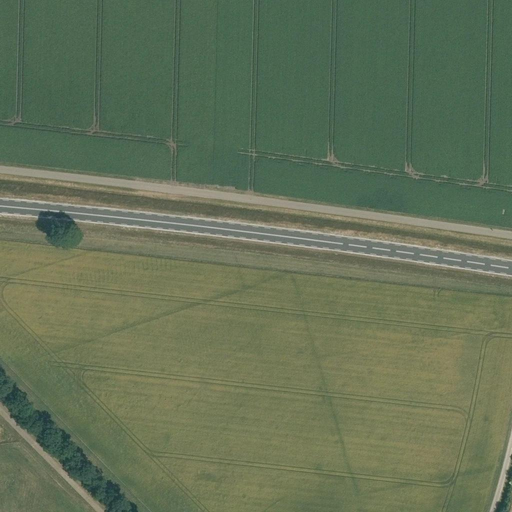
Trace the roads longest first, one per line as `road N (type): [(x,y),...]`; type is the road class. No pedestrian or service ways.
road 1 (unclassified): [(0,171),(511,235)]
road 2 (primary): [(511,269),(0,206)]
road 3 (residential): [(98,511),(0,411)]
